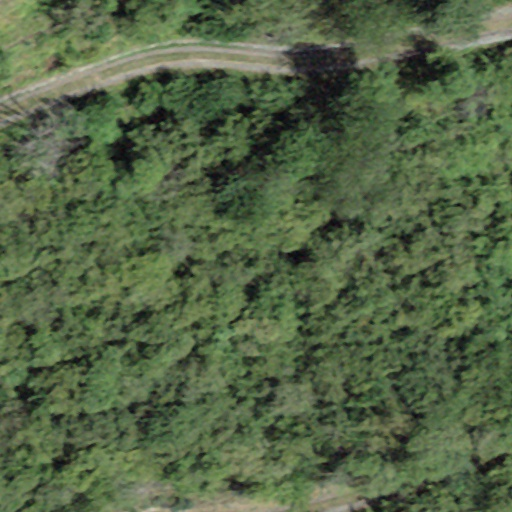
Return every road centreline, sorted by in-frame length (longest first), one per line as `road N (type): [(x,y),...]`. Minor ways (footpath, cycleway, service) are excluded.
road 1 (track): [(0,116),(136,68),(206,56),(309,66),(511,23)]
road 2 (track): [(511,442),(397,484),(284,511)]
